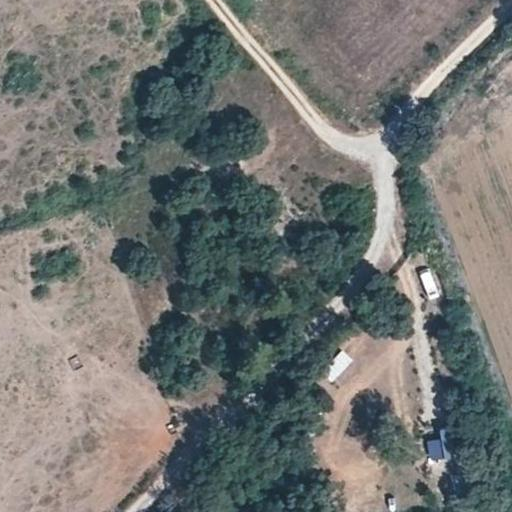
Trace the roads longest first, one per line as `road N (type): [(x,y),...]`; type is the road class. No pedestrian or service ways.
road 1 (track): [(128,511),(176,442),(334,302),(385,215),(387,162),(409,109),(511,7)]
road 2 (unclassified): [(209,0),(313,122),(340,144),(387,162)]
